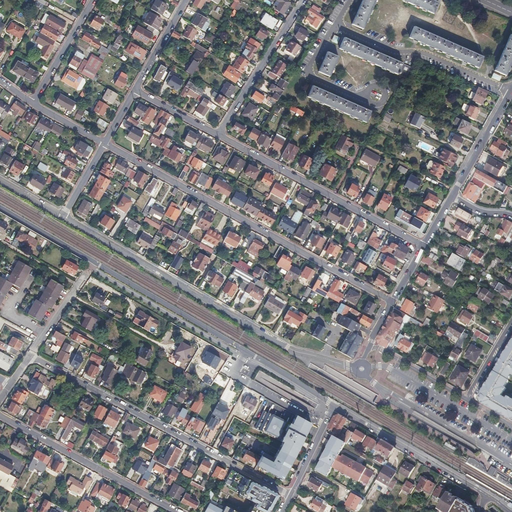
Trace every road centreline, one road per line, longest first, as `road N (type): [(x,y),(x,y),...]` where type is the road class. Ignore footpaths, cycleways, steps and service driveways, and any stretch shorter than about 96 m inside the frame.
road 1 (residential): [(62,215),(287,347),(355,367)]
road 2 (residential): [(391,302),(103,143)]
road 3 (residential): [(30,355),(289,494)]
road 4 (residential): [(217,133),(423,245)]
road 5 (residential): [(178,511),(0,415)]
road 6 (residential): [(335,26),(509,92)]
road 7 (tertiary): [(379,387),(472,448),(495,511)]
road 8 (residential): [(487,495),(335,405)]
road 9 (residential): [(303,0),(217,133)]
road 10 (residential): [(379,387),(511,462)]
